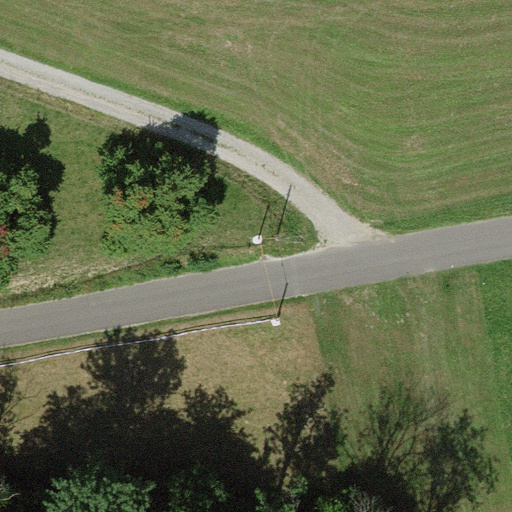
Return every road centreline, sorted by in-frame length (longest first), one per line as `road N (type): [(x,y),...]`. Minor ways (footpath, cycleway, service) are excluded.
road 1 (unclassified): [(0,328),(511,244)]
road 2 (track): [(0,64),(218,146),(291,187),(359,270)]
